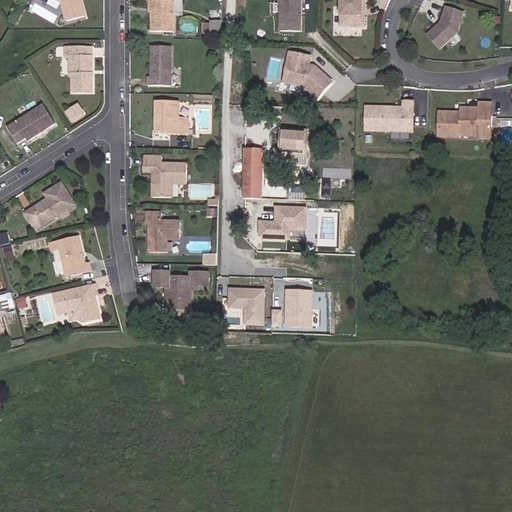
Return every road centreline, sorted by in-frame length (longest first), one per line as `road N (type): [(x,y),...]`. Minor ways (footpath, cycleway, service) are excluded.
road 1 (residential): [(402,0),(391,39),(406,70),(444,79),(511,68)]
road 2 (residential): [(116,119),(127,283)]
road 3 (residential): [(0,195),(116,119)]
